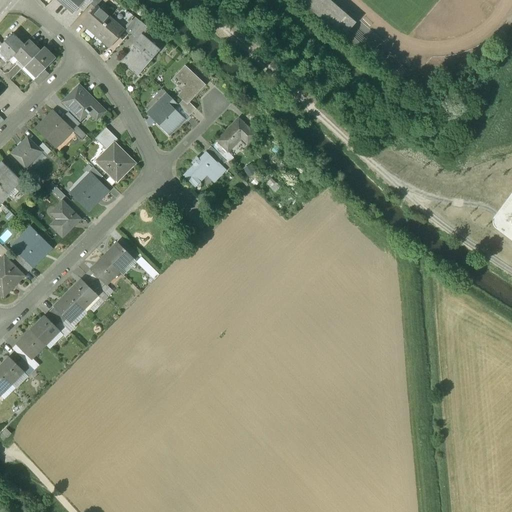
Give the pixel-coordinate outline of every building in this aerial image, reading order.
[(56,0),(73,14),(79,8),(79,7),(84,0),(56,0)] [(90,0),(84,0),(79,7),(79,8),(83,12),(90,5),(92,1),(90,0)] [(93,0),(92,1),(90,5),(94,8),(96,6),(97,6),(102,0),(93,0)] [(329,0),(301,0),(343,37),(347,32),(354,25),(355,23),(329,0)] [(97,6),(96,6),(94,8),(81,24),(88,30),(89,28),(97,35),(111,18),(97,6)] [(111,18),(97,35),(104,41),(102,43),(109,49),(125,32),(125,31),(125,30),(111,18)] [(135,18),(125,30),(125,31),(125,32),(129,35),(130,34),(140,22),(135,18)] [(140,22),(130,34),(137,39),(141,34),(143,35),(149,29),(140,22)] [(2,44),(0,46),(0,48),(10,59),(14,55),(23,45),(12,34),(2,44)] [(137,39),(132,44),(134,46),(122,61),(129,67),(131,64),(141,72),(160,50),(143,35),(141,34),(137,39)] [(23,45),(14,55),(26,66),(27,65),(40,52),(28,41),(23,45)] [(40,52),(27,65),(37,75),(35,77),(36,78),(44,70),(55,59),(44,48),(40,52)] [(26,66),(14,55),(10,59),(9,60),(13,65),(16,63),(22,69),(26,66)] [(205,85),(185,65),(172,78),(185,90),(178,97),(182,100),(177,104),(188,116),(195,109),(188,102),(205,85)] [(44,70),(36,78),(33,80),(38,85),(49,74),(44,70)] [(80,85),(71,94),(71,95),(63,103),(70,110),(81,121),(88,113),(90,115),(91,114),(97,120),(105,111),(89,95),(89,94),(80,85)] [(162,89),(154,97),(157,100),(166,92),(162,89)] [(177,104),(165,93),(161,97),(173,109),(177,104)] [(173,109),(161,97),(157,102),(159,104),(154,109),(156,110),(150,117),(169,136),(184,120),(173,109)] [(81,121),(70,110),(66,115),(77,126),(77,127),(82,122),(81,121)] [(54,113),(45,122),(44,121),(36,129),(55,148),(63,141),(72,131),(54,113)] [(238,119),(217,141),(228,152),(241,139),(246,144),(255,136),(248,129),(238,119)] [(264,132),(254,122),(248,129),(255,136),(258,139),(264,132)] [(77,127),(77,126),(72,131),(81,140),(86,135),(77,127)] [(117,140),(106,128),(95,139),(107,150),(114,143),(117,140)] [(27,138),(11,154),(26,169),(42,152),(27,138)] [(217,141),(211,147),(225,162),(228,164),(234,158),(228,152),(217,141)] [(51,152),(43,143),(39,148),(47,156),(51,152)] [(125,154),(114,143),(107,150),(98,159),(106,167),(106,169),(104,171),(117,183),(133,166),(123,155),(125,154)] [(225,162),(211,147),(206,152),(221,166),(225,162)] [(206,152),(198,160),(196,158),(191,164),(193,166),(183,176),(195,188),(201,181),(198,179),(206,171),(208,173),(207,174),(215,181),(213,183),(214,183),(226,171),(221,166),(206,152)] [(21,181),(2,163),(0,165),(0,187),(7,194),(8,194),(21,181)] [(103,178),(94,168),(88,174),(91,177),(92,176),(98,182),(103,178)] [(98,182),(92,176),(91,177),(74,195),(72,193),(71,194),(88,211),(108,192),(98,182)] [(7,194),(0,187),(0,202),(2,204),(10,196),(8,194),(7,194)] [(65,196),(56,188),(52,192),(60,200),(65,196)] [(80,219),(62,201),(55,209),(61,215),(51,226),(62,237),(80,219)] [(51,249),(30,228),(21,238),(29,245),(19,255),(19,256),(32,268),(51,249)] [(117,242),(108,252),(109,252),(104,257),(119,272),(133,258),(117,242)] [(11,256),(0,244),(0,255),(2,258),(3,257),(7,261),(11,256)] [(32,268),(19,256),(15,260),(28,272),(32,268)] [(104,257),(103,256),(90,270),(97,277),(103,283),(104,283),(106,285),(119,272),(104,257)] [(7,261),(3,257),(2,258),(0,260),(0,294),(3,297),(12,288),(10,286),(21,275),(7,261)] [(141,257),(135,263),(148,275),(153,269),(141,257)] [(103,283),(97,277),(92,282),(98,288),(104,294),(110,288),(106,285),(104,283),(103,283)] [(81,279),(67,293),(80,307),(93,293),(96,296),(97,295),(94,292),(81,279)] [(104,294),(98,288),(94,292),(97,295),(96,296),(99,299),(103,303),(108,297),(104,294)] [(67,293),(53,307),(66,319),(69,323),(83,310),(80,307),(67,293)] [(93,293),(80,307),(83,310),(86,313),(99,299),(96,296),(93,293)] [(66,319),(55,308),(50,313),(59,323),(61,324),(66,319)] [(44,316),(30,330),(45,345),(59,332),(59,331),(55,327),(44,316)] [(61,324),(59,323),(55,327),(59,331),(59,332),(65,338),(70,333),(61,324)] [(45,345),(30,330),(16,345),(31,359),(32,359),(45,345)] [(39,366),(32,359),(31,359),(16,345),(12,349),(23,359),(34,370),(39,366)] [(9,357),(0,366),(0,373),(10,384),(22,372),(23,371),(17,365),(9,357)] [(34,370),(23,359),(17,365),(23,371),(22,372),(27,377),(34,370)] [(0,373),(0,394),(10,384),(0,373)] [(0,435),(0,439),(3,443),(11,434),(6,429),(0,435)]
